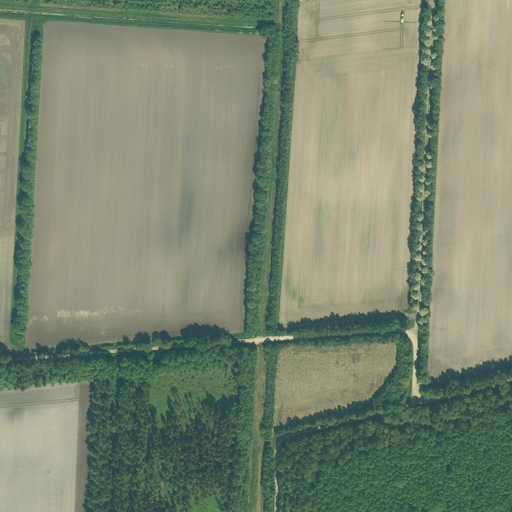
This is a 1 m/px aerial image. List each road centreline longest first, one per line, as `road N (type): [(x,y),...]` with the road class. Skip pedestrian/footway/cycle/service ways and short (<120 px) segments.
road 1 (track): [(433,0),(416,328)]
road 2 (track): [(282,21),(259,339)]
road 3 (track): [(0,2),(282,21)]
road 4 (unclassified): [(0,360),(259,339)]
road 5 (track): [(259,339),(416,328),(413,402)]
road 6 (unclassified): [(413,402),(282,437),(274,444),(275,511)]
road 7 (track): [(259,339),(254,511)]
